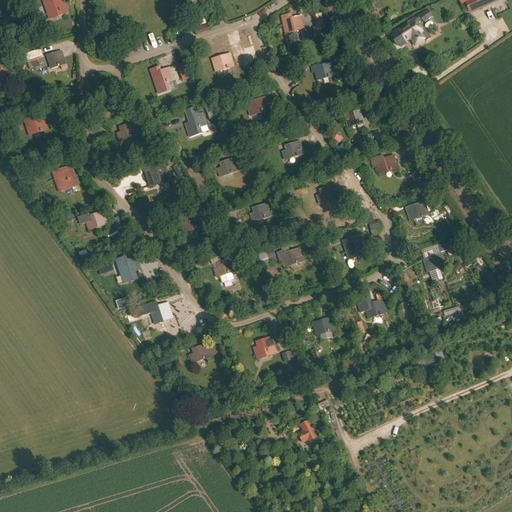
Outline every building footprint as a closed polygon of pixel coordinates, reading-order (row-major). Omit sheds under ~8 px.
[(59,12),(65,9),(67,9),(64,0),(53,0),(52,0),(42,0),(49,21),(60,17),(59,13),(59,12)] [(361,0),(360,0),(363,8),(373,5),(370,0),(361,0)] [(463,0),(470,15),(500,1),(499,0),(463,0)] [(281,17),(283,25),(285,34),(303,29),(300,17),(293,18),(292,14),(281,17)] [(415,47),(425,40),(422,34),(423,33),(414,19),(392,34),(394,36),(391,38),(397,46),(399,45),(401,48),(406,44),(406,43),(411,40),(415,47)] [(196,36),(208,35),(207,27),(196,27),(196,36)] [(240,51),(242,58),(249,55),(247,49),(240,51)] [(37,52),(25,56),(27,63),(31,62),(37,59),(42,58),(40,51),(37,52)] [(50,70),(64,65),(59,52),(45,57),(50,70)] [(215,72),(234,67),(230,54),(215,58),(217,62),(212,64),(215,72)] [(334,57),(336,65),(345,63),(343,55),(334,57)] [(31,62),(33,69),(40,67),(37,59),(31,62)] [(0,81),(6,80),(5,75),(10,74),(10,75),(18,73),(14,61),(6,64),(7,65),(0,67),(0,81)] [(184,63),(177,66),(180,71),(186,69),(184,63)] [(312,74),(314,74),(316,81),(335,76),(332,63),(318,67),(318,65),(311,67),(312,74)] [(160,68),(150,71),(158,95),(171,91),(168,83),(174,81),(170,69),(162,71),(160,68)] [(97,88),(104,101),(114,96),(108,83),(97,88)] [(250,116),(268,110),(264,98),(251,102),(252,107),(248,108),(250,116)] [(211,104),(204,106),(207,113),(214,111),(211,104)] [(348,127),(366,122),(363,109),(349,113),(351,118),(345,119),(348,127)] [(188,132),(206,126),(202,112),(187,117),(189,122),(185,124),(188,132)] [(29,118),(23,120),(29,137),(49,131),(45,117),(30,121),(29,118)] [(119,142),(138,136),(133,123),(119,128),(121,132),(116,134),(119,142)] [(334,135),(332,141),(340,143),(342,138),(334,135)] [(284,160),(302,154),(298,142),(284,146),(285,150),(281,152),(284,160)] [(406,144),(400,146),(401,151),(402,153),(409,151),(408,149),(406,144)] [(373,169),(377,168),(379,175),(398,169),(393,156),(384,159),(383,156),(370,160),(373,169)] [(219,177),(238,171),(234,159),(219,163),(221,168),(217,170),(219,177)] [(179,165),(173,168),(179,179),(185,175),(179,165)] [(53,176),(56,185),(59,193),(77,187),(70,166),(56,171),(58,175),(53,176)] [(151,187),(170,181),(166,168),(151,173),(153,177),(149,179),(151,187)] [(24,175),(26,182),(42,177),(39,170),(24,175)] [(319,204),(338,198),(333,185),(319,189),(321,195),(317,196),(319,204)] [(269,190),(267,197),(274,199),(276,192),(269,190)] [(410,222),(429,215),(425,202),(410,207),(411,212),(407,213),(410,222)] [(252,223),(270,217),(266,204),(252,209),(253,213),(249,214),(252,223)] [(81,226),(86,224),(89,232),(109,225),(104,211),(90,216),(89,214),(78,218),(81,226)] [(184,232),(202,226),(198,213),(184,218),(186,222),(181,224),(184,232)] [(346,254),(365,247),(361,235),(347,239),(348,244),(343,246),(346,254)] [(454,242),(439,247),(441,253),(447,251),(449,256),(453,255),(451,250),(456,248),(457,250),(464,247),(461,237),(453,240),(454,242)] [(273,249),(265,251),(268,259),(275,257),(273,249)] [(300,249),(286,254),(285,251),(277,253),(279,261),(282,260),(285,268),(304,262),(300,249)] [(428,273),(446,267),(442,253),(427,258),(425,265),(428,273)] [(121,276),(139,270),(135,257),(120,262),(122,267),(118,268),(121,276)] [(216,278),(235,272),(231,258),(216,262),(218,268),(214,270),(216,278)] [(111,263),(101,266),(104,275),(108,274),(107,271),(113,269),(111,263)] [(477,304),(478,307),(484,304),(485,303),(484,301),(483,300),(481,296),(480,297),(475,300),(477,304)] [(383,300),(372,303),(370,298),(356,303),(360,313),(367,311),(370,320),(388,314),(383,300)] [(154,322),(172,316),(168,302),(153,307),(155,312),(150,313),(154,322)] [(313,323),(314,327),(317,336),(336,330),(331,317),(313,323)] [(254,347),(256,355),(258,361),(277,355),(271,337),(257,341),(258,345),(254,347)] [(192,364),(211,358),(206,344),(192,349),(193,353),(189,355),(192,364)] [(445,359),(440,349),(434,351),(439,362),(445,359)] [(282,354),(284,362),(290,361),(288,353),(282,354)] [(348,364),(345,366),(349,372),(358,364),(352,356),(346,361),(348,364)] [(419,358),(414,360),(418,371),(424,368),(419,358)] [(166,371),(174,369),(171,362),(164,364),(166,371)] [(249,391),(257,394),(261,385),(253,382),(249,391)] [(316,437),(309,422),(302,426),(305,433),(300,436),(304,443),(316,437)]
